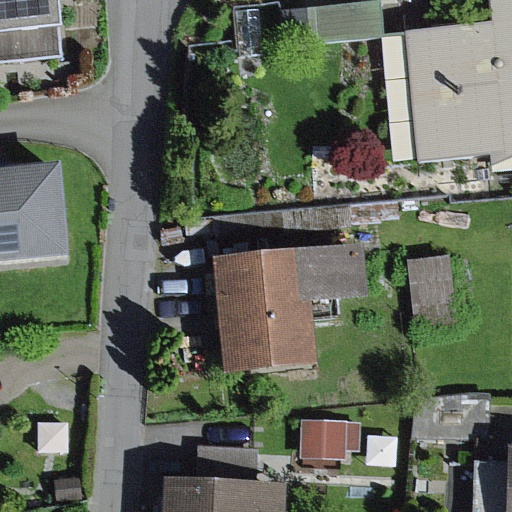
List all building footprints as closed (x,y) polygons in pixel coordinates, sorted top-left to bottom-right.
[(50,0),(0,0),(0,64),(54,61),(50,0)] [(511,0),(482,0),(484,37),(407,42),(415,169),(511,163),(511,0)] [(0,264),(61,261),(55,170),(0,173),(0,264)] [(361,238),(204,250),(214,374),(306,367),(302,302),(365,298),(361,238)] [(454,260),(402,264),(408,331),(459,327),(454,260)] [(360,433),(301,427),(298,463),(356,469),(360,433)] [(511,511),(511,453),(503,453),(500,511),(511,511)] [(282,511),(284,490),(163,482),(161,511),(282,511)]
